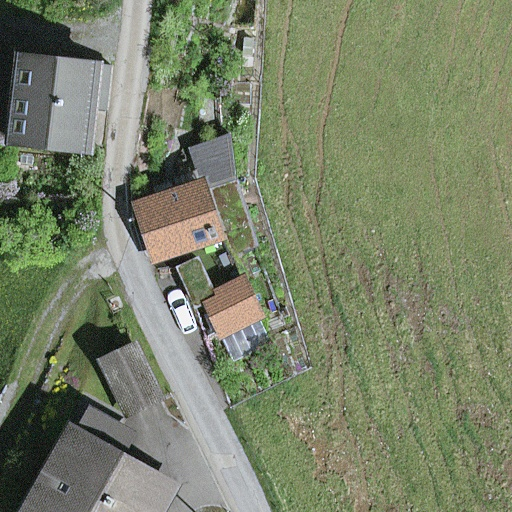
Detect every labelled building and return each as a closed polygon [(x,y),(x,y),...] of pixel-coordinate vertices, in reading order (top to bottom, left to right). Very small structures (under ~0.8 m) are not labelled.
[(0,141),(90,150),(94,108),(108,110),(113,68),(0,56),(0,141)] [(259,312),(230,251),(252,242),(236,179),(230,134),(191,147),(206,189),(141,211),(157,258),(186,249),(193,263),(181,269),(199,305),(210,300),(225,330),(248,318),(259,312)] [(263,347),(248,318),(225,330),(220,332),(236,361),(263,347)] [(130,414),(160,401),(134,347),(105,361),(130,414)] [(119,463),(107,457),(122,431),(90,413),(35,511),(154,511),(166,490),(119,463)] [(107,457),(119,463),(133,437),(122,431),(107,457)]
